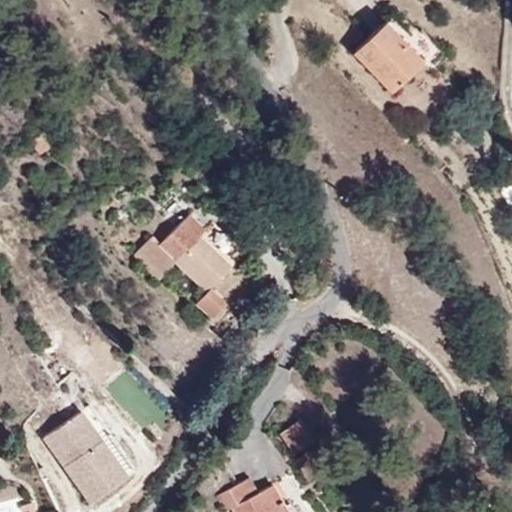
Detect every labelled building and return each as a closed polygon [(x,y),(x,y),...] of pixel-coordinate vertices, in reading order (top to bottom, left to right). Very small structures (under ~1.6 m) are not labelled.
[(423,62),(385,24),(354,55),(392,93),(423,62)] [(53,148),(47,134),(35,141),(39,154),(53,148)] [(511,165),(495,176),(511,205),(511,165)] [(233,262),(201,230),(206,224),(190,208),(160,238),(154,233),(134,253),(158,277),(177,258),(205,287),(194,298),(213,317),(228,301),(211,284),(233,262)] [(235,265),(214,284),(227,299),(248,279),(235,265)] [(130,468),(82,403),(42,432),(90,497),(130,468)] [(302,414),(280,428),(293,449),(315,435),(302,414)] [(304,479),(317,472),(305,451),(292,458),(304,479)] [(250,473),(216,492),(224,508),(227,506),(230,511),(291,511),(272,477),(257,485),(250,473)] [(33,508),(37,507),(32,494),(21,498),(23,503),(30,501),(33,508)]
